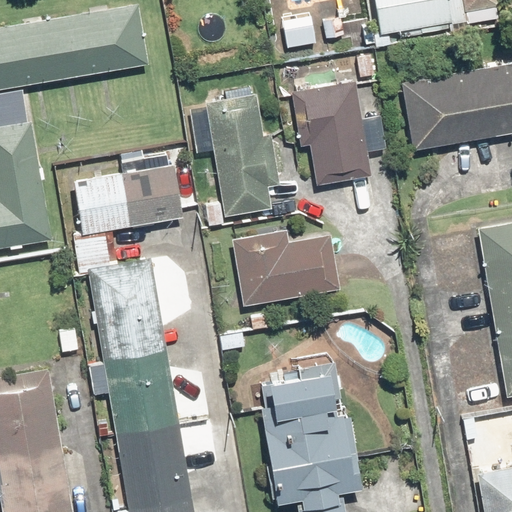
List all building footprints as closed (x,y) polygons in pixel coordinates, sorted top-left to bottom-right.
[(0,82),(153,56),(143,0),(106,0),(0,18),(0,82)] [(380,0),(384,22),(454,9),(452,0),(380,0)] [(309,13),(278,20),(283,46),(314,40),(309,13)] [(370,51),(351,55),(356,79),(375,75),(370,51)] [(511,60),(395,81),(407,149),(511,130),(511,60)] [(363,151),(380,148),(374,116),(357,119),(351,81),(314,87),(312,76),(293,79),(295,90),(287,91),(296,146),(306,145),(312,183),(366,174),(363,151)] [(0,240),(57,229),(29,83),(0,88),(0,240)] [(254,94),(210,101),(228,209),(266,203),(263,186),(276,183),(268,131),(261,132),(254,94)] [(83,268),(94,266),(132,511),(199,511),(157,250),(123,255),(117,221),(188,210),(180,156),(138,162),(136,146),(121,148),(124,166),(76,174),(85,226),(76,227),(83,268)] [(229,220),(225,196),(206,199),(210,223),(229,220)] [(511,219),(471,226),(500,395),(511,393),(511,219)] [(236,231),(248,298),(342,280),(332,227),(294,234),(291,220),(236,231)] [(249,320),(217,326),(221,350),(253,345),(249,320)] [(280,376),(263,379),(284,493),(298,491),(302,511),(351,511),(347,485),(370,480),(357,408),(348,410),(338,355),(278,366),(280,376)] [(77,511),(76,502),(89,489),(83,456),(67,448),(53,363),(0,371),(0,465),(7,511),(77,511)] [(511,511),(511,466),(472,473),(478,511),(511,511)]
